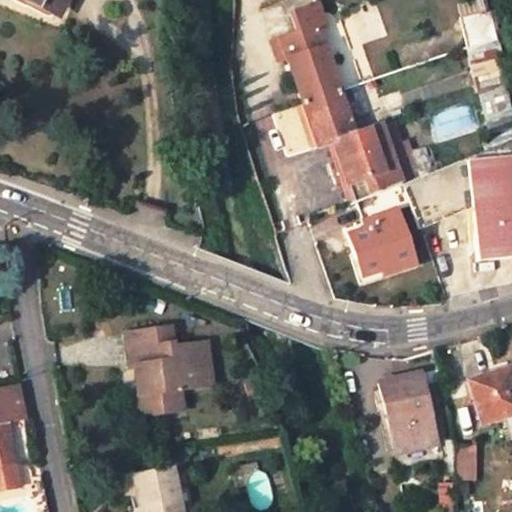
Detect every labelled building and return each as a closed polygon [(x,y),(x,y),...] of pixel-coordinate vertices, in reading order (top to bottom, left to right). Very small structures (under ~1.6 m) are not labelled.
[(33,0),(50,9),(54,0),(33,0)] [(370,0),(348,9),(360,45),(386,34),(373,0),(370,0)] [(480,0),(473,0),(456,3),(459,16),(483,11),(480,0)] [(469,22),(457,26),(466,49),(477,44),(469,22)] [(319,147),(330,143),(351,136),(311,24),(296,30),(297,36),(279,43),(315,149),(319,147)] [(469,57),(489,148),(510,139),(494,52),(469,57)] [(352,203),(399,184),(386,149),(377,127),(351,136),(330,143),(336,161),(325,166),(333,187),(344,183),(352,203)] [(511,138),(510,139),(489,148),(418,176),(399,184),(419,229),(468,208),(476,261),(511,255),(511,177),(510,164),(511,162),(511,138)] [(406,142),(386,149),(399,184),(418,176),(406,142)] [(319,147),(325,166),(336,161),(330,143),(319,147)] [(340,208),(352,203),(344,183),(333,187),(340,208)] [(360,223),(361,229),(344,235),(359,276),(378,271),(379,274),(411,263),(393,211),(360,223)] [(202,339),(172,343),(168,324),(122,332),(129,364),(135,364),(143,413),(183,406),(180,385),(211,381),(202,339)] [(467,381),(481,421),(511,411),(511,379),(508,367),(467,381)] [(377,385),(398,464),(437,454),(417,375),(377,385)] [(0,489),(14,487),(1,422),(20,418),(13,386),(0,389),(0,489)] [(452,481),(473,481),(472,443),(451,444),(452,481)] [(439,459),(437,454),(398,464),(399,469),(439,459)] [(140,500),(142,511),(182,511),(175,469),(135,476),(140,500)] [(249,509),(270,506),(265,471),(244,474),(249,509)] [(433,511),(451,511),(451,483),(434,484),(433,511)] [(116,511),(142,511),(140,500),(115,505),(116,511)]
